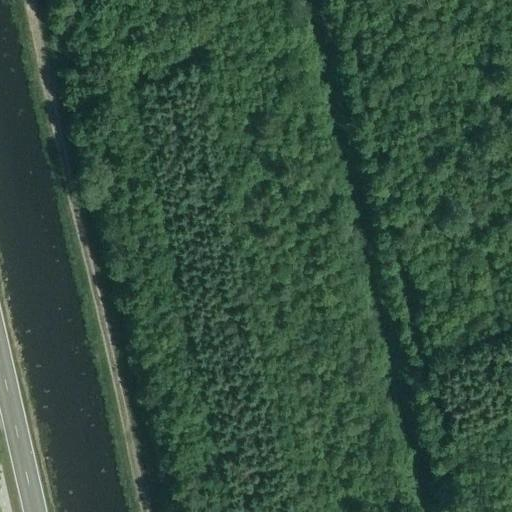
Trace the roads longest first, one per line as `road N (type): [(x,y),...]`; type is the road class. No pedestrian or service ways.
road 1 (track): [(326,0),(446,511)]
road 2 (track): [(145,511),(48,93)]
road 3 (track): [(254,0),(48,93),(27,0)]
road 4 (primary): [(35,511),(0,356)]
